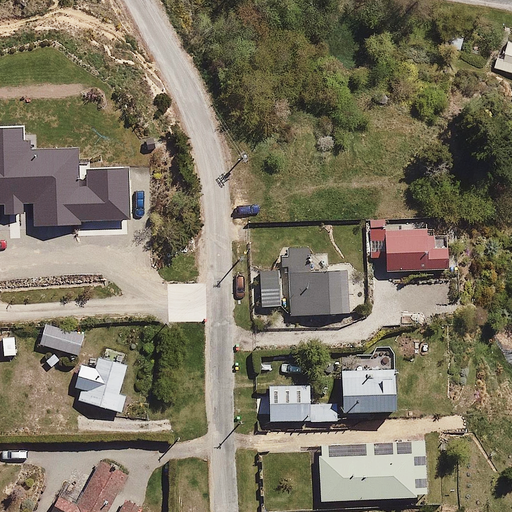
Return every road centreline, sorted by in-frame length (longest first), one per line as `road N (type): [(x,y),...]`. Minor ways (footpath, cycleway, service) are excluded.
road 1 (residential): [(230,511),(217,185),(208,143),(140,0)]
road 2 (track): [(0,27),(48,20),(90,28),(182,87)]
